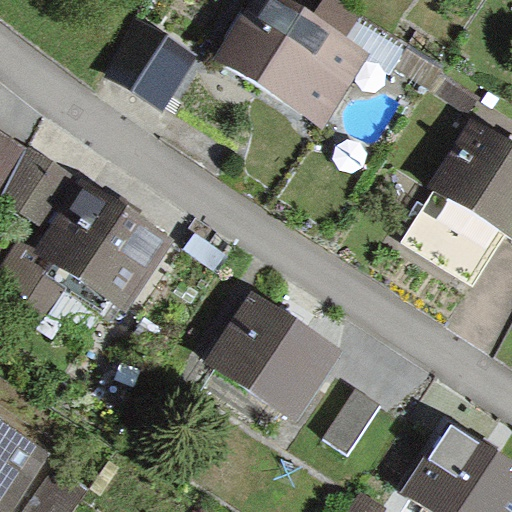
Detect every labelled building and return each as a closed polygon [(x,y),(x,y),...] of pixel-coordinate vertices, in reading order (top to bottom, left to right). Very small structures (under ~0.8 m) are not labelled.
[(251,2),(202,79),(294,137),(343,60),(251,2)] [(111,85),(180,116),(208,53),(138,23),(111,85)] [(511,166),(475,146),(426,230),(502,274),(511,257),(511,166)] [(65,203),(24,278),(112,327),(153,252),(65,203)] [(247,308),(203,380),(290,433),(334,361),(247,308)] [(354,452),(387,408),(363,391),(331,435),(354,452)] [(0,426),(0,511),(14,511),(49,455),(0,426)] [(511,511),(511,487),(446,447),(405,511),(511,511)]
